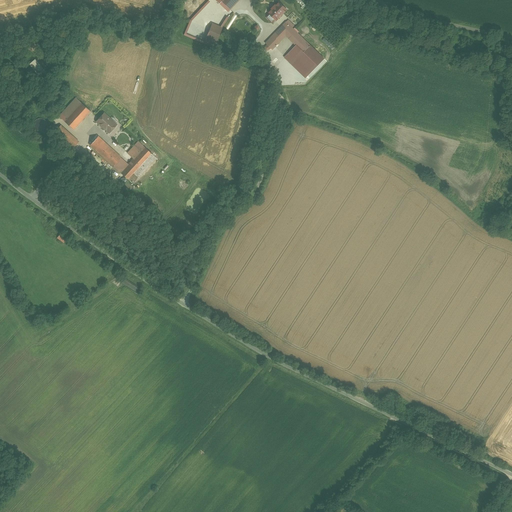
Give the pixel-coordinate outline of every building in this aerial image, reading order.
[(238,0),(221,0),(221,1),(230,9),(238,0)] [(280,0),(265,16),(273,24),(289,8),(280,0)] [(310,46),(286,22),(265,43),(272,50),(286,35),(304,52),(310,46)] [(26,63),(37,78),(43,73),(33,59),(26,63)] [(76,98),(59,116),(64,121),(81,103),(76,98)] [(81,103),(64,121),(73,129),(90,111),(81,103)] [(116,125),(104,113),(97,121),(109,133),(116,125)] [(44,119),(43,119),(42,118),(40,118),(39,119),(37,119),(36,120),(35,120),(35,121),(34,121),(34,122),(33,123),(33,124),(33,125),(33,126),(33,127),(33,128),(33,129),(34,130),(35,131),(35,132),(36,132),(37,133),(38,133),(39,133),(41,133),(42,133),(44,133),(45,132),(46,131),(46,130),(47,130),(47,128),(48,128),(48,127),(48,126),(48,124),(47,124),(47,123),(47,122),(46,121),(45,120),(44,119)] [(77,144),(58,128),(55,132),(73,148),(77,144)] [(117,154),(98,136),(90,145),(113,166),(121,158),(117,154)] [(138,141),(128,153),(134,159),(144,147),(138,141)] [(134,159),(121,173),(132,183),(156,158),(144,147),(134,159)] [(55,238),(63,242),(66,236),(59,232),(55,238)] [(124,278),(121,283),(135,292),(138,287),(124,278)]
